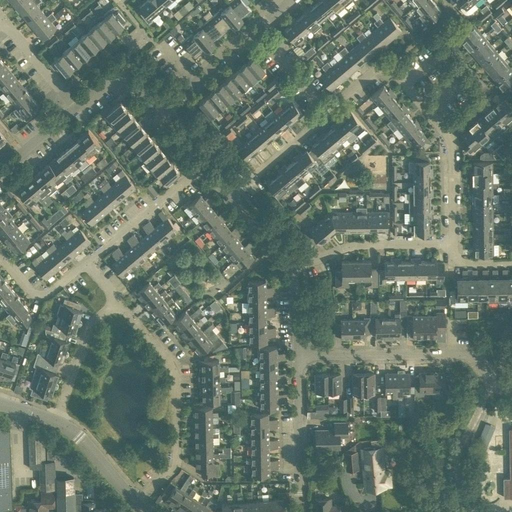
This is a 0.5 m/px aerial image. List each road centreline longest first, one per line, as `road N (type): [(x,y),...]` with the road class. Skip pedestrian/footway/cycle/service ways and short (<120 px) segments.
road 1 (residential): [(451,243),(451,142),(391,70),(379,68),(326,113)]
road 2 (residential): [(133,502),(177,464),(174,377),(117,301)]
road 3 (residential): [(296,356),(470,355),(492,380),(511,388)]
road 4 (residential): [(289,271),(355,245),(451,243)]
road 5 (residential): [(299,511),(296,356)]
road 6 (residential): [(84,262),(202,166)]
road 7 (residential): [(56,420),(88,327),(117,301)]
road 8 (residential): [(156,112),(256,30)]
road 9 (residential): [(326,113),(228,197)]
